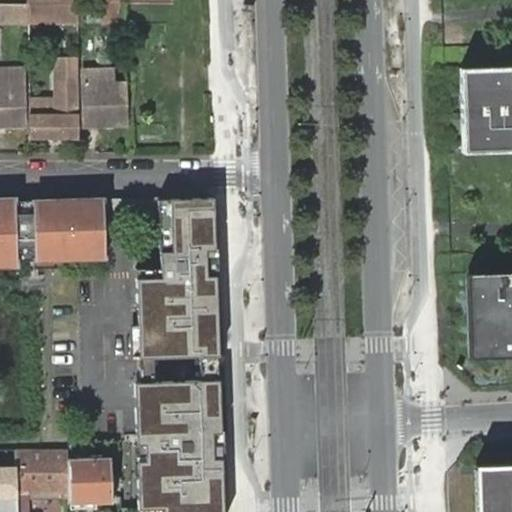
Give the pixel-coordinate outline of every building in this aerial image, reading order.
[(75,3),(26,4),(26,25),(75,24),(75,3)] [(55,60),(56,82),(58,114),(28,114),(29,137),(78,135),(76,60),(76,59),(55,60)] [(511,150),(511,65),(459,67),(461,152),(511,150)] [(0,127),(24,127),(24,68),(0,67),(0,127)] [(128,124),(126,84),(84,85),(85,126),(127,126),(128,124)] [(136,268),(139,357),(152,357),(200,357),(218,357),(213,197),(158,199),(160,267),(136,268)] [(16,261),(104,259),(103,198),(14,201),(14,198),(0,198),(0,266),(16,266),(16,261)] [(511,355),(511,271),(465,273),(468,357),(511,355)] [(152,381),(152,357),(139,357),(138,381),(152,381)] [(219,373),(218,357),(200,357),(201,380),(219,380),(219,373)] [(222,511),(219,380),(133,383),(137,499),(137,511),(222,511)] [(66,461),(66,450),(15,450),(16,466),(17,511),(30,511),(30,493),(68,492),(66,461)] [(109,459),(66,461),(68,492),(69,505),(88,505),(87,502),(111,501),(109,459)] [(0,511),(17,511),(16,466),(0,465),(0,511)] [(511,511),(511,466),(485,467),(485,511),(511,511)] [(485,511),(485,467),(474,467),(475,511),(485,511)] [(137,511),(137,499),(119,499),(119,511),(137,511)]
